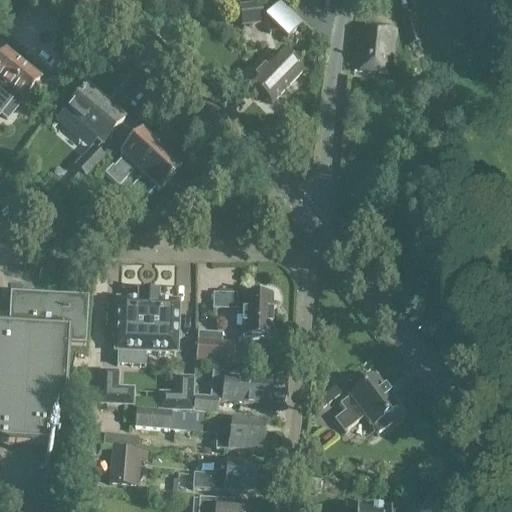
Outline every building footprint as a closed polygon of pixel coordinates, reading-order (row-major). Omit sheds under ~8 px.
[(257,7),(239,10),(241,29),(266,26),(272,41),(278,38),(286,45),(302,27),(285,12),(270,18),(266,9),(259,12),(257,7)] [(420,44),(413,16),(400,19),(407,48),(420,44)] [(388,78),(394,34),(359,29),(354,74),(388,78)] [(262,68),(254,76),(257,78),(249,86),(260,97),(260,101),(265,105),(268,105),(271,108),(302,76),(279,55),(265,70),(262,68)] [(0,119),(6,125),(17,113),(16,112),(21,104),(26,99),(27,100),(31,100),(36,93),(36,89),(35,88),(39,83),(6,56),(0,62),(0,119)] [(125,121),(87,89),(64,116),(102,148),(125,121)] [(127,201),(139,212),(147,203),(145,202),(154,192),(157,194),(179,171),(142,136),(127,151),(119,159),(123,163),(114,173),(112,171),(104,179),(118,192),(120,191),(127,197),(125,199),(127,201)] [(86,181),(104,162),(93,152),(75,171),(86,181)] [(470,277),(473,288),(488,283),(485,273),(470,277)] [(114,355),(145,357),(149,288),(139,290),(137,306),(118,305),(116,305),(114,355)] [(158,290),(149,288),(145,357),(175,358),(177,307),(175,307),(156,307),(158,290)] [(237,295),(213,294),(212,310),(236,310),(237,295)] [(0,444),(61,449),(67,349),(84,350),(87,303),(10,298),(8,328),(0,327),(0,444)] [(271,301),(242,301),(241,341),(270,342),(271,301)] [(222,335),(198,333),(195,364),(234,367),(235,342),(221,342),(222,335)] [(212,375),(209,400),(217,401),(217,403),(222,404),(222,402),(233,403),(232,405),(264,409),(267,385),(235,381),(234,384),(226,383),(227,377),(212,375)] [(116,377),(100,376),(99,408),(131,410),(132,394),(116,393),(116,377)] [(347,413),(334,422),(344,435),(363,420),(377,438),(390,428),(384,420),(397,410),(374,380),(341,405),(347,413)] [(158,414),(190,416),(193,384),(176,383),(175,399),(159,398),(158,414)] [(321,411),(342,395),(336,387),(323,398),(324,400),(317,405),(321,411)] [(209,400),(194,399),(192,416),(216,418),(217,403),(217,401),(209,400)] [(134,431),(200,437),(202,419),(136,414),(134,431)] [(230,424),(218,423),(215,452),(260,457),(262,431),(246,429),(246,425),(230,424)] [(139,439),(104,435),(103,447),(132,449),(133,448),(138,449),(139,439)] [(111,451),(108,488),(138,491),(140,462),(147,463),(148,454),(111,451)] [(256,495),(258,469),(214,465),(212,479),(192,477),(191,493),(239,497),(239,493),(256,495)] [(254,511),(255,511),(232,509),(232,505),(198,502),(197,511),(254,511)]
